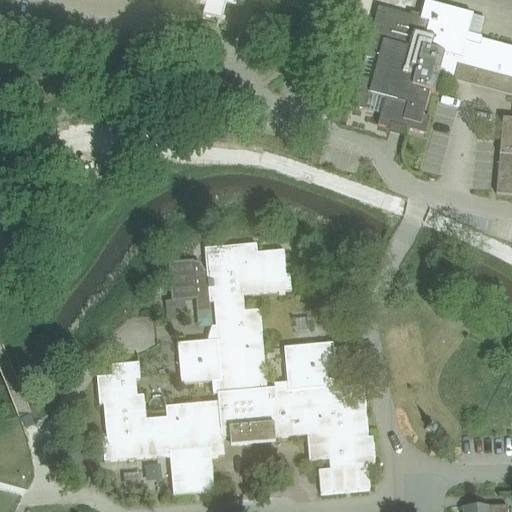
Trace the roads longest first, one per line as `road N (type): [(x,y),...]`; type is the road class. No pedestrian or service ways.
road 1 (residential): [(67,0),(220,41),(267,97),(374,145),(397,187),(423,197)]
road 2 (residential): [(423,197),(380,290),(374,343),(389,439),(419,487)]
road 3 (residential): [(419,487),(378,504),(243,511)]
